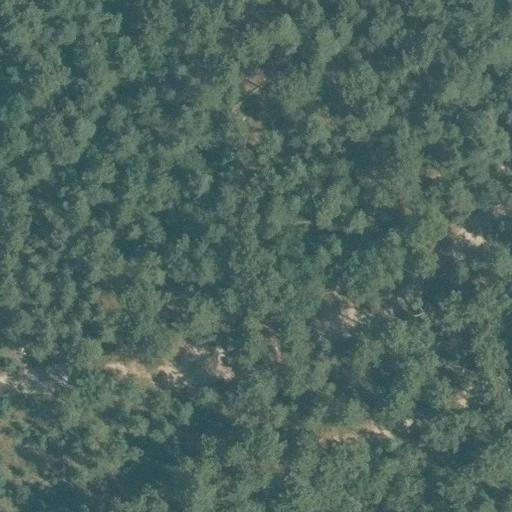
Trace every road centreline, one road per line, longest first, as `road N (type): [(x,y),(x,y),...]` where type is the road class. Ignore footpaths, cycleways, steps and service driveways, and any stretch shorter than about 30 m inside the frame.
road 1 (track): [(511,213),(475,226),(392,301),(250,360),(0,388)]
road 2 (track): [(248,511),(511,368)]
